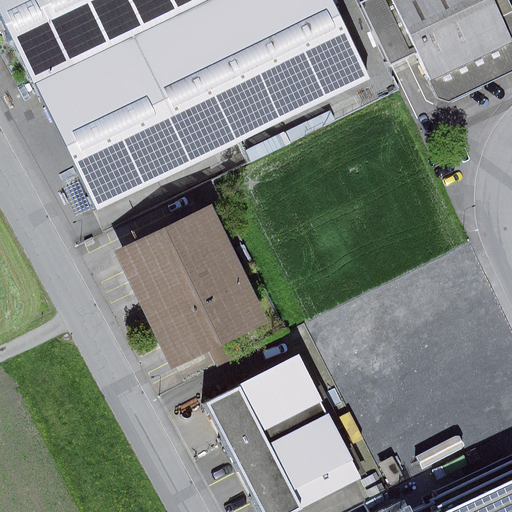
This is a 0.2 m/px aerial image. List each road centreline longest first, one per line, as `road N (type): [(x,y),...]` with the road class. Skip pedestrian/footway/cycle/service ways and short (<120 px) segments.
road 1 (unclassified): [(194,511),(84,312)]
road 2 (unclassified): [(84,312),(0,164)]
